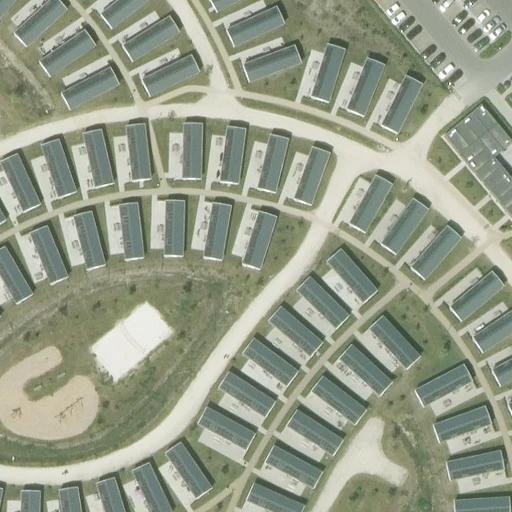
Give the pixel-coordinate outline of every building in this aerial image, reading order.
[(13,0),(0,0),(0,28),(22,6),(13,0)] [(51,35),(77,14),(63,0),(26,0),(22,6),(51,35)] [(72,0),(82,10),(93,0),(72,0)] [(118,0),(93,0),(82,10),(106,41),(134,19),(118,0)] [(118,0),(134,19),(158,0),(118,0)] [(156,55),(187,38),(162,0),(158,0),(134,19),(156,55)] [(196,0),(211,25),(240,9),(234,0),(196,0)] [(256,0),(234,0),(240,9),(256,0)] [(261,43),(294,29),(274,0),(256,0),(240,9),(261,43)] [(22,6),(0,28),(0,32),(24,57),(51,35),(22,6)] [(240,9),(211,25),(228,57),(261,43),(240,9)] [(76,69),(106,52),(77,14),(51,35),(76,69)] [(134,19),(106,41),(126,73),(156,55),(134,19)] [(293,104),(311,41),(294,29),(261,43),(293,104)] [(51,35),(24,57),(46,86),(76,69),(51,35)] [(176,90),(205,74),(187,38),(156,55),(176,90)] [(311,41),(293,104),(328,115),(351,52),(311,41)] [(261,43),(228,57),(242,93),(293,104),(261,43)] [(97,108),(132,99),(106,52),(76,69),(97,108)] [(351,52),(328,115),(362,129),(391,70),(351,52)] [(126,73),(141,104),(154,102),(176,90),(156,55),(126,73)] [(76,69),(46,86),(55,99),(61,117),(97,108),(76,69)] [(391,70),(362,129),(394,145),(432,90),(391,70)] [(157,121),(148,121),(158,151),(163,174),(166,190),(173,190),(179,190),(186,190),(192,191),(199,191),(202,191),(207,122),(200,121),(191,121),(183,120),(174,120),(165,120),(157,121)] [(121,124),(108,125),(116,195),(123,194),(142,192),(160,190),(154,160),(150,144),(142,121),(121,124)] [(207,122),(202,191),(205,192),(211,192),(218,193),(224,194),(231,195),(237,196),(239,196),(251,127),(242,126),(234,125),(225,123),(217,122),(208,122),(207,122)] [(79,131),(64,135),(80,203),(87,201),(105,197),(116,195),(108,125),(100,127),(79,131)] [(251,127),(239,196),(243,197),(250,199),(256,200),(262,202),(268,203),(274,205),(294,138),(292,137),(284,135),(276,133),(267,131),(259,129),(251,127)] [(511,212),(511,180),(472,133),(453,149),(509,215),(511,212)] [(38,143),(21,149),(45,215),(53,212),(70,206),(80,203),(64,135),(58,136),(38,143)] [(294,138),(274,205),(275,205),(281,207),(287,209),(293,211),(315,220),(331,181),(333,166),(331,160),(326,152),(317,145),(309,143),(301,140),(294,138)] [(0,157),(0,206),(11,230),(19,226),(36,219),(45,215),(21,149),(18,150),(0,157)] [(349,186),(330,227),(343,234),(348,237),(352,239),(356,242),(361,244),(363,246),(398,185),(394,182),(388,179),(383,176),(377,173),(371,172),(362,174),(354,178),(349,186)] [(398,185),(363,246),(365,247),(369,250),(373,253),(377,256),(381,259),(386,262),(390,265),(393,267),(437,213),(435,212),(430,208),(425,204),(420,200),(415,196),(410,193),(404,189),(399,186),(398,185)] [(145,197),(143,198),(148,267),(151,267),(171,266),(187,267),(191,197),(170,196),(145,197)] [(191,197),(187,267),(190,267),(210,269),(223,271),(242,203),(219,199),(195,197),(191,197)] [(97,205),(94,205),(109,274),(112,273),(132,269),(148,267),(143,198),(121,200),(97,205)] [(242,203),(223,271),(229,272),(248,277),(267,283),(294,256),(305,223),(291,217),(267,209),(243,203),(242,203)] [(73,211),(50,219),(73,285),(75,285),(93,278),(109,274),(94,205),(73,211)] [(0,236),(3,235),(11,230),(0,206),(0,236)] [(437,213),(393,267),(393,268),(397,271),(401,274),(405,278),(409,281),(413,284),(416,288),(420,291),(423,295),(477,250),(473,245),(468,241),(464,237),(459,232),(455,228),(450,224),(445,220),(440,215),(437,213)] [(27,229),(6,240),(39,302),(39,301),(57,292),(73,285),(50,219),(27,229)] [(313,268),(309,272),(356,324),(364,317),(388,296),(403,284),(400,282),(398,279),(395,277),(392,274),(389,272),(386,269),(382,267),(379,265),(376,262),(373,260),(370,258),(367,256),(364,253),(360,251),(357,249),(354,247),(350,245),(347,243),(344,241),(340,239),(328,233),(313,268)] [(0,243),(0,315),(6,324),(6,323),(22,312),(39,302),(6,240),(5,240),(0,243)] [(482,255),(428,299),(430,301),(432,304),(434,306),(435,308),(437,310),(439,312),(441,315),(443,317),(445,319),(447,321),(449,324),(450,326),(452,328),(454,331),(455,332),(511,291),(511,290),(509,287),(507,284),(505,282),(503,279),(501,277),(499,274),(497,272),(495,269),(492,267),(490,264),(488,262),(486,259),(484,257),(482,255)] [(281,299),(280,300),(330,349),(335,344),(342,338),(348,331),(356,324),(309,272),(299,281),(293,287),(287,293),(281,299)] [(408,288),(353,335),(401,388),(459,348),(457,345),(455,342),(452,338),(450,335),(448,332),(445,329),(443,326),(440,323),(438,320),(435,317),(433,314),(430,311),(427,308),(425,305),(422,302),(419,299),(416,296),(414,294),(411,291),(408,288)] [(511,291),(455,332),(456,333),(457,335),(459,338),(461,340),(462,342),(464,345),(476,364),(511,341),(511,291)] [(253,331),(252,333),(306,377),(312,370),(318,363),(323,357),(329,350),(330,349),(280,300),(275,305),(270,312),(264,318),(259,325),(253,331)] [(228,365),(226,368),(284,407),(285,405),(290,398),(295,391),(301,384),(306,377),(252,333),(248,338),(243,344),(238,351),(233,358),(228,365)] [(353,336),(321,369),(375,416),(402,389),(401,388),(353,336)] [(511,341),(476,364),(480,371),(493,396),(511,387),(511,341)] [(459,348),(401,388),(402,389),(414,408),(424,427),(487,398),(475,374),(459,348)] [(205,400),(203,403),(264,438),(266,435),(270,427),(275,420),(280,412),(284,407),(226,368),(223,371),(218,378),(214,385),(209,393),(205,400)] [(321,369),(292,405),(351,445),(375,416),(321,369)] [(511,387),(493,396),(494,398),(505,426),(506,430),(511,428),(511,387)] [(487,398),(424,427),(424,429),(433,451),(437,463),(505,447),(499,428),(488,400),(487,398)] [(183,430),(178,435),(233,483),(238,479),(244,473),(248,465),(252,458),(257,450),(261,442),(264,438),(203,403),(201,407),(196,414),(192,420),(187,425),(183,430)] [(277,427),(269,441),(330,476),(336,467),(350,446),(351,445),(292,405),(277,427)] [(150,457),(149,458),(176,511),(195,511),(196,511),(204,506),(211,501),(218,496),(225,491),(231,485),(233,483),(178,435),(173,440),(167,445),(162,449),(156,453),(150,457)] [(248,479),(247,482),(312,509),(322,490),(330,476),(269,441),(262,453),(248,479)] [(505,447),(437,463),(440,474),(445,497),(445,502),(511,493),(511,476),(508,457),(505,447)] [(119,473),(114,475),(127,511),(176,511),(149,458),(144,461),(138,464),(132,467),(126,470),(119,473)] [(86,483),(79,484),(85,511),(127,511),(114,475),(113,476),(106,478),(99,480),(92,482),(86,483)] [(236,506),(233,511),(310,511),(312,509),(247,482),(236,506)] [(46,488),(43,488),(43,511),(85,511),(79,484),(68,486),(57,487),(46,488)] [(6,486),(3,511),(43,511),(43,488),(35,488),(24,488),(13,487),(6,486)] [(511,511),(511,493),(445,502),(446,511),(511,511)]
